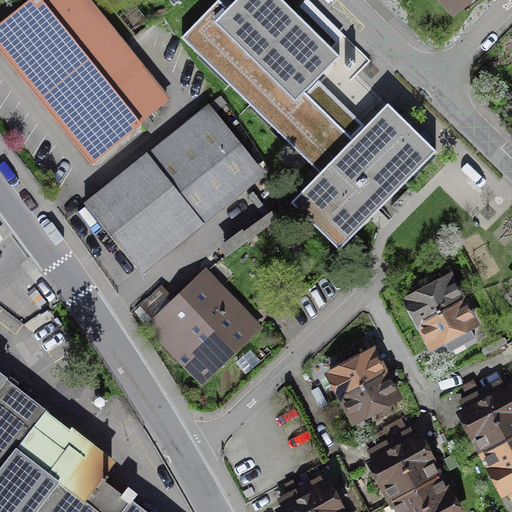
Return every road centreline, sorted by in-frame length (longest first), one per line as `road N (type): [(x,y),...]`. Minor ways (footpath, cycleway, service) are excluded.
road 1 (residential): [(188,462),(116,346),(0,190)]
road 2 (residential): [(188,462),(383,277)]
road 3 (residential): [(432,89),(341,0)]
